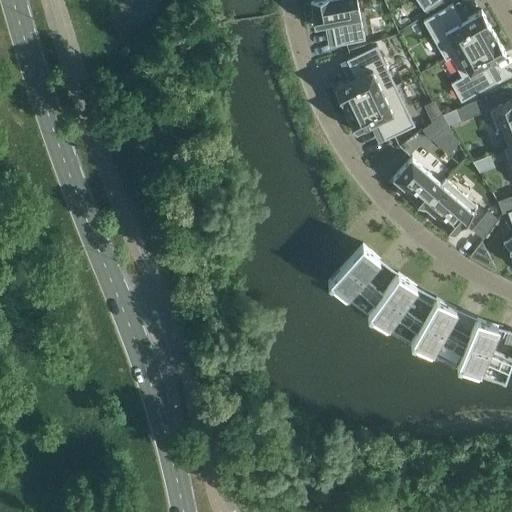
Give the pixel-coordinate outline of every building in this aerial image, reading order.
[(310,0),(312,7),(311,7),(314,26),(324,24),(331,23),(335,44),(365,38),(357,0),(310,0)] [(417,0),(423,9),(436,0),(417,0)] [(452,3),(423,20),(445,59),(450,56),(450,55),(494,31),(481,9),(468,17),(462,20),(452,3)] [(494,31),(450,55),(450,56),(461,76),(451,82),(461,100),(496,80),(486,64),(492,60),(506,53),(494,31)] [(348,79),(334,86),(345,108),(395,84),(376,44),(346,59),(355,76),(348,79)] [(395,84),(345,108),(356,131),(370,124),(376,121),(384,138),(384,139),(415,124),(395,84)] [(479,97),(457,107),(462,119),(485,110),(479,97)] [(511,100),(489,109),(496,128),(502,126),(509,146),(511,144),(511,100)] [(441,114),(422,128),(430,139),(449,124),(441,114)] [(411,155),(392,177),(401,184),(410,192),(407,195),(407,196),(421,208),(424,204),(442,183),(441,182),(411,155)] [(442,183),(424,204),(440,218),(437,222),(451,235),(477,205),(445,178),(441,182),(442,183)] [(511,193),(498,199),(502,212),(507,210),(511,208),(511,193)] [(511,234),(503,242),(511,253),(511,258),(511,259),(511,260),(511,208),(507,210),(511,222),(511,234)] [(486,210),(472,228),(482,237),(497,218),(486,210)] [(363,241),(327,279),(344,295),(353,285),(373,303),(381,292),(363,275),(379,258),(363,241)] [(373,303),(366,312),(385,326),(393,315),(414,331),(422,319),(401,304),(407,297),(416,285),(397,271),(381,292),(373,303)] [(414,331),(409,341),(429,353),(436,341),(460,355),(465,342),(443,329),(455,308),(435,297),(422,319),(414,331)] [(461,354),(456,364),(460,365),(478,373),(483,360),(509,371),(511,362),(511,357),(489,348),(498,326),(477,317),(467,341),(461,354)]
